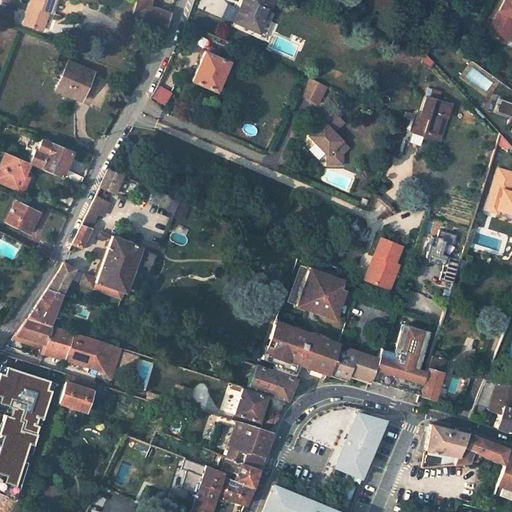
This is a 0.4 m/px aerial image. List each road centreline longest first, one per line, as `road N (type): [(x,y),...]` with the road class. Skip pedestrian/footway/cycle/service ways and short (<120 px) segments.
road 1 (tertiary): [(0,335),(52,264),(185,0)]
road 2 (tertiary): [(412,412),(341,391),(296,408),(249,511)]
